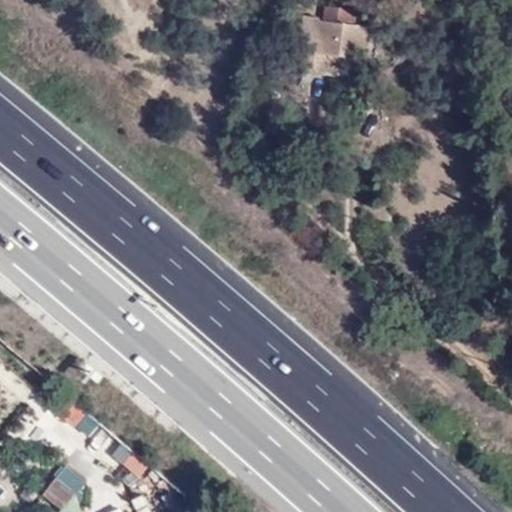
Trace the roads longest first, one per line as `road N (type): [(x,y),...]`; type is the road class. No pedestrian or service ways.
road 1 (motorway): [(441,511),(0,129)]
road 2 (motorway): [(0,221),(334,511)]
